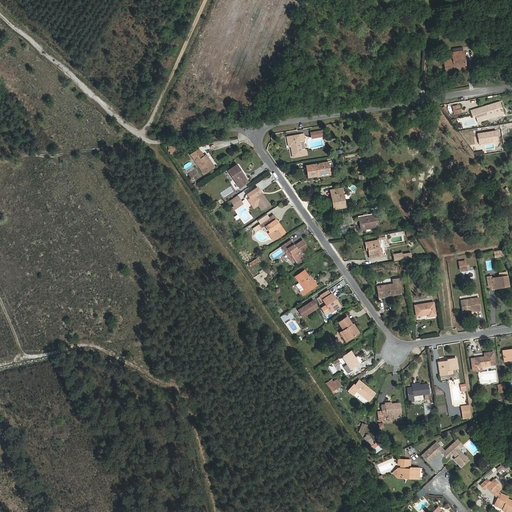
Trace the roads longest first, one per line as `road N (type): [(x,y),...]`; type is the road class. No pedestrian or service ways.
road 1 (residential): [(511,88),(257,135),(397,348),(511,329)]
road 2 (track): [(222,511),(181,411),(147,366),(98,347),(37,359),(0,292)]
road 3 (track): [(257,135),(148,138),(0,6)]
road 4 (track): [(148,138),(208,0)]
road 5 (track): [(148,138),(0,165)]
road 6 (track): [(426,100),(417,88),(420,40),(376,0)]
